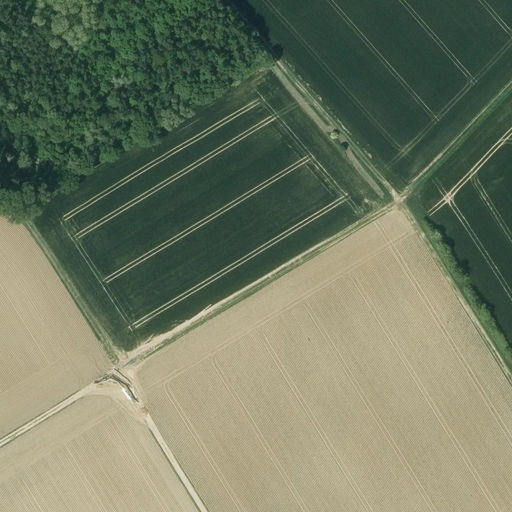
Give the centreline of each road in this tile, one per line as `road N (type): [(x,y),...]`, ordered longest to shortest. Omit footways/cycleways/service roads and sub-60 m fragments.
road 1 (track): [(511,84),(400,198),(0,444)]
road 2 (track): [(511,381),(400,198),(222,0)]
road 3 (track): [(0,191),(52,249),(205,511)]
